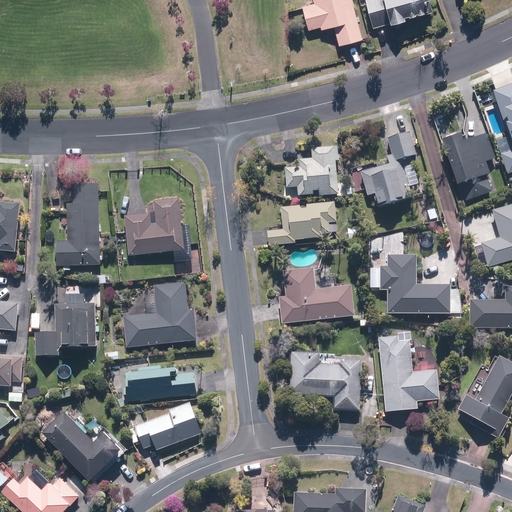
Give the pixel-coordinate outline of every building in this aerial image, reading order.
[(355,0),(314,0),(315,3),(303,6),(310,30),(322,26),(323,31),(335,28),(340,45),(366,38),(355,0)] [(438,12),(435,0),(368,0),(375,28),(438,12)] [(511,84),(495,90),(510,136),(498,140),(509,174),(511,172),(511,84)] [(389,163),(361,171),(369,196),(379,194),(382,206),(415,197),(404,159),(417,155),(410,131),(387,138),(391,153),(387,154),(389,163)] [(464,132),(445,139),(466,201),(494,191),(488,175),(493,173),(489,161),(496,158),(487,133),(466,140),(464,132)] [(342,161),(342,147),(313,146),(313,158),(301,158),(301,166),(287,166),(287,187),(298,188),(298,195),(338,196),(338,161),(342,161)] [(68,240),(57,240),(57,266),(63,266),(63,270),(71,270),(71,266),(100,266),(100,250),(111,251),(111,235),(100,235),(101,183),(76,183),(76,204),(69,204),(68,240)] [(186,224),(182,195),(153,199),(157,221),(153,221),(150,213),(126,216),(129,256),(174,249),(176,261),(197,258),(191,223),(186,224)] [(0,250),(20,251),(22,202),(0,200),(0,250)] [(270,246),(309,244),(308,239),(321,238),(321,233),(340,232),(338,202),(283,205),(284,229),(269,229),(270,246)] [(482,243),(489,267),(511,260),(511,203),(493,209),(501,237),(482,243)] [(438,208),(427,211),(430,221),(440,219),(438,208)] [(360,227),(348,227),(349,238),(361,237),(360,227)] [(389,313),(452,313),(452,283),(418,283),(418,254),(389,254),(389,266),(382,266),(382,289),(389,290),(389,313)] [(318,287),(317,265),(284,267),(286,296),(280,296),(281,321),(357,316),(355,284),(318,287)] [(146,314),(124,316),(127,348),(198,340),(191,278),(156,282),(157,293),(144,294),(146,314)] [(511,285),(506,285),(506,299),(471,298),(471,328),(511,327),(511,285)] [(57,332),(37,330),(35,356),(61,357),(62,348),(99,350),(102,303),(88,302),(88,294),(68,293),(67,303),(59,303),(57,332)] [(0,328),(18,330),(20,302),(0,300),(0,328)] [(43,313),(33,313),(33,328),(43,328),(43,313)] [(381,336),(387,411),(418,409),(418,401),(442,399),(440,369),(415,370),(412,334),(381,336)] [(0,384),(15,385),(15,382),(23,382),(24,357),(4,356),(0,349),(0,384)] [(294,353),(292,393),(335,395),(334,409),(362,411),(365,357),(294,353)] [(503,413),(511,397),(511,359),(502,354),(477,398),(468,393),(460,407),(475,416),(471,422),(500,438),(511,417),(503,413)] [(128,386),(124,386),(126,404),(202,398),(200,371),(182,373),(181,365),(164,366),(164,365),(127,368),(128,386)] [(17,415),(6,402),(0,401),(0,451),(2,451),(0,447),(0,443),(8,438),(1,429),(15,419),(14,418),(17,415)] [(172,411),(137,426),(145,449),(156,446),(157,450),(206,433),(195,401),(171,409),(172,411)] [(99,439),(69,409),(45,433),(94,481),(129,446),(110,427),(99,439)] [(447,417),(443,426),(459,432),(463,423),(447,417)] [(22,482),(17,477),(4,492),(25,511),(67,511),(83,494),(62,475),(54,484),(51,482),(44,489),(29,475),(22,482)] [(294,491),(293,511),(370,511),(371,487),(337,486),(337,492),(294,491)] [(430,511),(425,510),(427,504),(399,493),(393,508),(401,511),(400,511),(430,511)]
